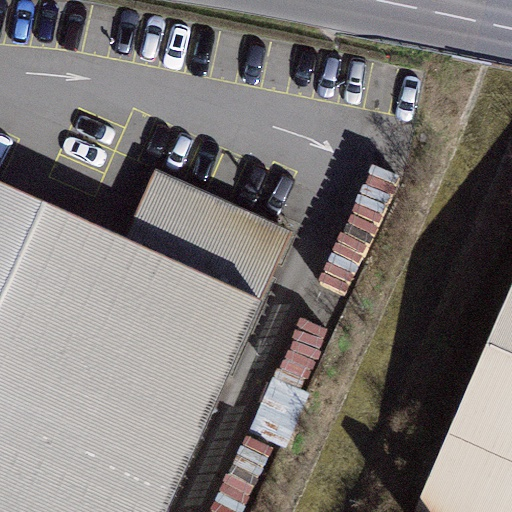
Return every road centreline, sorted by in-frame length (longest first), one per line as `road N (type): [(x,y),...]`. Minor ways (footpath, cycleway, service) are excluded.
road 1 (unknown): [(0,95),(174,94),(258,109),(301,138),(308,178),(298,217),(166,511)]
road 2 (secondary): [(511,28),(373,0)]
